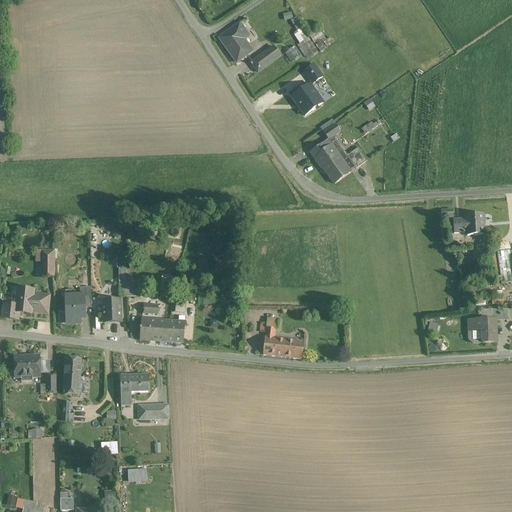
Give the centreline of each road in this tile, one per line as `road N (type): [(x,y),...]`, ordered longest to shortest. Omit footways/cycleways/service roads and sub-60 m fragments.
road 1 (residential): [(511,355),(317,366),(0,332)]
road 2 (unclassified): [(203,37),(274,145),(310,184),(374,198),(511,191)]
